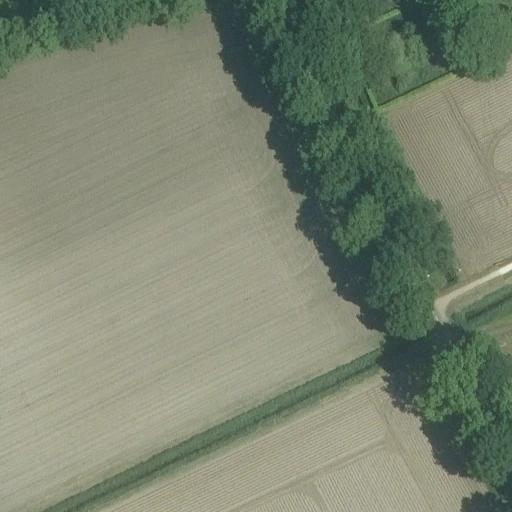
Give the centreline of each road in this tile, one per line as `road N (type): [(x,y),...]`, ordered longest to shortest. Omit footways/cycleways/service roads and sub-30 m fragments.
road 1 (unclassified): [(511,470),(328,122),(280,0)]
road 2 (track): [(121,0),(0,40)]
